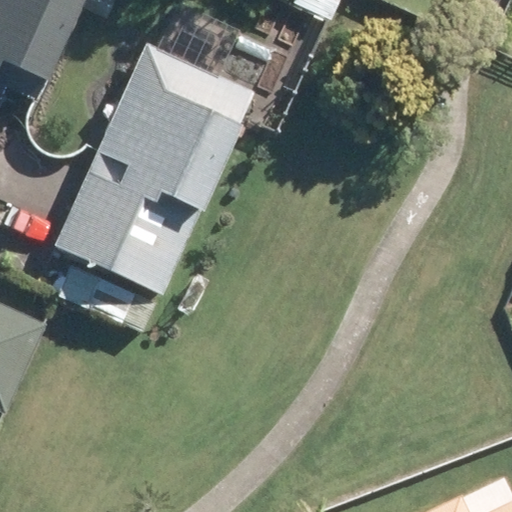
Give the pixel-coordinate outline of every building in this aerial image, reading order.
[(0,0),(0,101),(6,89),(34,103),(82,0),(0,0)] [(286,0),(275,0),(266,21),(297,35),(308,10),(291,2),(286,0)] [(292,0),(291,2),(308,10),(328,19),(336,0),(292,0)] [(143,44),(52,247),(160,294),(250,92),(143,44)] [(0,304),(0,413),(2,414),(45,325),(0,304)] [(511,511),(511,498),(483,511),(458,511),(451,496),(417,511),(511,511)]
